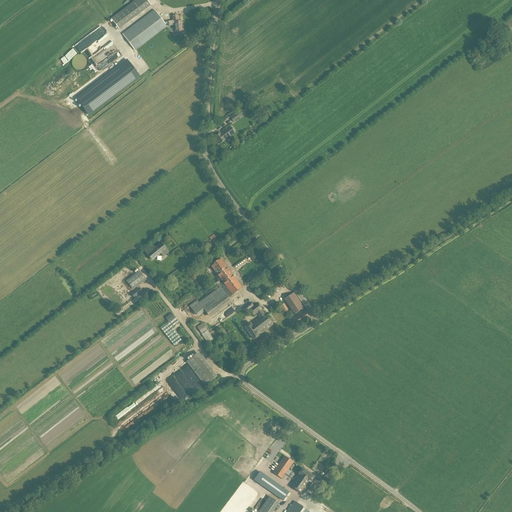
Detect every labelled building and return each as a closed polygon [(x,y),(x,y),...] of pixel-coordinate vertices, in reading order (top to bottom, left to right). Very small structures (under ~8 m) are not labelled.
[(119,30),(151,6),(146,0),(136,0),(111,19),(119,30)] [(164,22),(154,10),(123,34),(135,51),(167,27),(167,26),(174,25),(175,32),(178,32),(178,33),(179,34),(182,33),(183,32),(182,31),(183,31),(182,21),(179,22),(178,16),(172,16),(173,21),(164,22)] [(88,115),(139,76),(127,60),(76,99),(88,115)] [(233,122),(245,113),(241,109),(229,117),(233,122)] [(220,144),(235,133),(230,126),(215,137),(220,144)] [(169,252),(161,242),(155,247),(152,244),(144,250),(152,260),(161,253),(163,256),(169,252)] [(208,315),(229,299),(228,298),(232,295),(242,287),(221,259),(211,266),(223,282),(219,285),(220,287),(199,303),(197,300),(189,306),(198,317),(205,312),(208,315)] [(133,290),(146,280),(139,271),(126,281),(133,290)] [(214,289),(220,284),(217,280),(210,284),(214,289)] [(294,293),(287,298),(294,309),(292,311),(294,314),(304,308),(294,293)] [(253,307),(250,302),(243,308),(247,314),(250,311),(254,315),(257,313),(261,310),(262,309),(258,304),(253,307)] [(264,314),(261,310),(257,313),(260,317),(251,324),(250,323),(245,327),(254,340),(259,336),(258,335),(273,325),(265,313),(264,314)] [(299,327),(311,319),(305,310),(293,318),(299,327)] [(172,313),(166,318),(168,322),(175,317),(172,313)] [(174,346),(182,340),(172,328),(179,322),(175,317),(161,328),(174,346)] [(202,334),(207,331),(203,324),(197,327),(202,334)] [(260,349),(270,341),(266,335),(255,342),(260,349)] [(205,386),(214,379),(196,354),(186,362),(205,386)] [(282,479),(293,463),(284,456),(273,473),(282,479)] [(309,485),(315,477),(302,468),(298,474),(290,486),(302,494),(309,484),(309,485)] [(254,481),(282,502),(289,493),(264,475),(260,472),(254,481)] [(259,511),(269,511),(277,502),(269,497),(259,511)] [(309,511),(294,501),(286,511),(309,511)]
